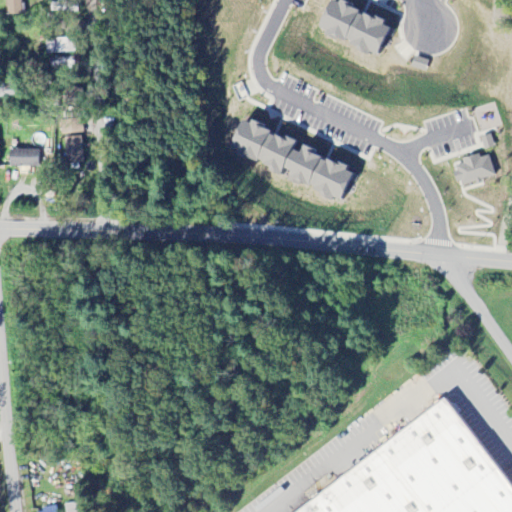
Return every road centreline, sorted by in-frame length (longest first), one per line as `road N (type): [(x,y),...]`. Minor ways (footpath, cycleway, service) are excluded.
road 1 (tertiary): [(0,228),(293,240),(511,263)]
road 2 (residential): [(426,256),(425,213),(393,162),(247,86),(245,47),(268,0)]
road 3 (residential): [(109,231),(85,0)]
road 4 (residential): [(16,511),(0,339)]
road 5 (residential): [(511,359),(444,259)]
